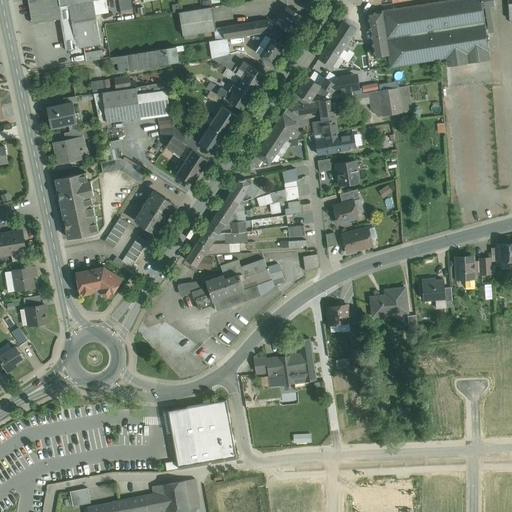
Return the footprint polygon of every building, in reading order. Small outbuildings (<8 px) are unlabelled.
[(58,0),(28,0),(32,24),(62,19),(60,7),(58,0)] [(93,0),(58,0),(60,7),(69,6),(73,31),(63,32),(66,50),(76,48),(76,49),(80,48),(101,44),(94,2),(93,0)] [(480,0),(448,0),(382,11),(367,13),(374,57),(388,55),(390,67),(446,59),(448,67),(490,59),(489,51),(486,34),(482,7),(480,0)] [(489,6),(482,7),(486,34),(493,33),(489,6)] [(213,7),(180,12),(183,35),(214,31),(216,31),(216,28),(213,7)] [(303,17),(287,7),(277,23),(276,24),(277,24),(286,30),(292,33),(303,17)] [(267,20),(235,25),(237,37),(268,32),(267,20)] [(357,29),(344,21),(336,32),(349,41),(357,29)] [(286,30),(277,24),(273,29),(283,35),(286,30)] [(223,27),(225,39),(227,39),(237,37),(235,25),(223,27)] [(225,39),(223,27),(216,28),(216,31),(214,31),(216,41),(225,39)] [(349,41),(336,32),(326,47),(339,55),(343,49),(347,52),(350,47),(346,45),(349,41)] [(281,40),(271,33),(267,39),(270,41),(264,49),(260,46),(256,52),(273,63),(284,46),(279,43),(281,40)] [(212,59),(229,54),(227,39),(225,39),(216,41),(209,42),(212,59)] [(183,46),(110,58),(111,64),(118,63),(119,72),(179,62),(177,52),(184,51),(183,46)] [(339,55),(326,47),(319,58),(332,67),(339,55)] [(102,51),(86,54),(87,61),(103,58),(102,51)] [(237,65),(231,62),(229,54),(212,59),(233,71),(237,66),(237,65)] [(265,75),(244,61),(239,68),(237,66),(233,71),(233,72),(242,77),(244,78),(257,87),(265,75)] [(129,76),(114,79),(116,90),(131,88),(129,76)] [(320,84),(307,76),(296,93),(310,102),(316,91),(321,85),(320,84)] [(350,81),(337,83),(336,85),(325,77),(320,84),(321,85),(316,91),(325,98),(329,91),(333,94),(332,95),(332,98),(343,96),(352,95),(350,81)] [(257,87),(244,78),(240,83),(254,92),(257,87)] [(103,80),(91,82),(93,93),(105,92),(103,80)] [(166,82),(146,86),(147,86),(148,94),(142,95),(142,92),(137,93),(141,118),(170,114),(166,82)] [(254,92),(240,83),(237,88),(233,85),(230,91),(234,93),(233,95),(230,100),(243,109),(254,92)] [(369,92),(376,91),(374,84),(362,86),(363,93),(369,92)] [(147,86),(137,88),(137,93),(142,92),(142,95),(148,94),(147,86)] [(370,103),(371,108),(379,116),(404,112),(413,111),(409,86),(376,91),(369,92),(370,103)] [(137,88),(102,93),(107,122),(141,118),(137,93),(137,88)] [(233,95),(221,88),(217,94),(229,101),(230,100),(233,95)] [(363,93),(352,95),(343,96),(345,107),(370,103),(369,92),(363,93)] [(102,93),(94,94),(100,123),(107,122),(102,93)] [(329,99),(319,100),(321,111),(322,117),(335,115),(334,108),(331,108),(329,99)] [(310,102),(288,105),(286,108),(296,114),(321,111),(319,100),(310,102)] [(64,104),(47,107),(52,128),(77,123),(73,103),(73,102),(64,104)] [(238,116),(223,106),(215,119),(211,124),(226,134),(238,116)] [(215,119),(202,111),(197,119),(199,120),(209,123),(211,124),(215,119)] [(296,123),(283,114),(272,130),(285,139),(293,128),(296,123)] [(171,115),(159,117),(162,136),(174,134),(171,115)] [(335,115),(322,117),(323,120),(325,133),(338,131),(335,115)] [(209,123),(199,120),(198,124),(209,128),(211,124),(209,123)] [(323,120),(312,122),(314,135),(325,133),(323,120)] [(209,128),(199,142),(214,152),(226,134),(211,124),(209,128)] [(293,128),(285,139),(287,140),(288,139),(297,138),(300,133),(293,128)] [(285,139),(272,130),(262,145),(276,154),(285,139)] [(209,160),(174,137),(174,135),(166,146),(174,152),(173,154),(185,161),(177,173),(193,184),(209,160)] [(82,137),(70,140),(70,139),(55,142),(59,164),(85,158),(83,150),(86,149),(86,148),(84,148),(82,137)] [(297,138),(288,139),(287,140),(296,146),(300,140),(298,139),(299,138),(297,138)] [(276,154),(262,145),(255,155),(263,160),(269,164),(276,154)] [(263,160),(255,155),(246,169),(247,169),(259,167),(263,160)] [(121,158),(101,162),(103,173),(119,170),(141,184),(148,174),(121,158)] [(356,160),(336,164),(339,181),(346,180),(347,184),(359,182),(356,160)] [(63,210),(93,203),(91,197),(94,196),(91,181),(88,181),(86,172),(57,179),(59,192),(59,193),(60,193),(60,197),(60,198),(61,198),(63,210)] [(238,181),(228,196),(239,203),(246,192),(252,183),(247,180),(247,179),(238,181)] [(265,192),(252,183),(246,192),(253,197),(265,192)] [(384,198),(392,192),(388,185),(379,191),(384,198)] [(357,189),(340,194),(342,204),(353,201),(360,199),(357,189)] [(175,204),(154,191),(136,220),(156,233),(175,204)] [(239,203),(228,196),(221,206),(232,213),(236,212),(243,210),(243,207),(238,204),(239,203)] [(300,201),(288,203),(289,208),(285,209),(286,215),(287,215),(302,212),(300,201)] [(342,204),(334,206),(339,223),(357,218),(353,201),(342,204)] [(93,203),(63,210),(66,222),(65,222),(66,222),(67,227),(66,227),(66,228),(67,227),(69,238),(99,232),(93,203)] [(232,213),(221,206),(214,217),(225,224),(231,223),(238,222),(236,212),(232,213)] [(238,222),(231,223),(232,233),(246,231),(245,226),(251,225),(252,231),(288,227),(287,215),(286,215),(238,222)] [(104,240),(114,246),(128,222),(118,216),(104,240)] [(225,224),(214,217),(207,227),(218,234),(225,224)] [(305,235),(303,225),(288,227),(289,237),(305,235)] [(218,234),(207,227),(200,238),(211,245),(214,240),(226,240),(225,234),(218,234)] [(368,228),(343,234),(347,252),(372,245),(368,228)] [(22,231),(0,234),(0,255),(26,251),(22,231)] [(232,233),(225,234),(226,240),(226,244),(239,243),(247,242),(246,231),(232,233)] [(334,232),(326,234),(328,247),(337,244),(334,232)] [(125,262),(132,266),(146,241),(136,235),(122,259),(115,255),(111,261),(122,267),(125,262)] [(211,245),(200,238),(194,248),(204,255),(208,250),(208,254),(240,251),(239,243),(226,244),(211,245)] [(511,243),(500,244),(497,247),(491,248),(491,258),(498,258),(498,262),(511,260),(511,243)] [(204,255),(194,248),(186,259),(197,266),(203,257),(204,255)] [(217,256),(220,266),(225,264),(222,254),(217,256)] [(318,254),(303,256),(305,271),(319,267),(318,254)] [(470,256),(458,257),(458,268),(456,268),(456,279),(475,278),(474,271),(477,271),(476,262),(471,263),(470,256)] [(213,257),(203,257),(197,266),(210,269),(213,257)] [(244,289),(257,285),(271,280),(269,274),(268,269),(269,269),(269,267),(267,268),(264,258),(241,266),(239,260),(239,259),(225,264),(220,266),(223,275),(224,275),(225,279),(239,274),(244,289)] [(491,258),(480,259),(481,274),(492,273),(491,258)] [(35,266),(22,268),(23,273),(25,272),(26,276),(32,275),(36,275),(35,266)] [(22,268),(14,270),(17,290),(34,288),(32,275),(26,276),(25,272),(23,273),(22,268)] [(103,268),(77,274),(81,293),(83,292),(84,294),(91,292),(91,291),(92,290),(95,292),(99,291),(100,289),(102,290),(101,292),(108,296),(109,295),(110,296),(121,280),(103,268)] [(281,270),(269,274),(271,280),(283,276),(281,270)] [(223,275),(196,285),(196,282),(180,285),(180,286),(179,286),(182,294),(183,295),(193,290),(194,291),(193,292),(196,301),(211,296),(212,300),(213,300),(244,289),(239,274),(225,279),(224,275),(223,275)] [(283,276),(271,280),(273,285),(285,281),(283,276)] [(444,279),(429,281),(429,279),(422,279),(422,288),(423,288),(424,300),(425,299),(424,297),(435,296),(436,308),(446,307),(446,301),(444,288),(444,279)] [(244,289),(213,300),(214,304),(217,311),(261,296),(257,285),(244,289)] [(405,287),(370,292),(373,317),(408,313),(405,287)] [(452,300),(451,287),(444,288),(446,301),(452,300)] [(40,295),(24,298),(24,304),(41,301),(40,295)] [(211,296),(196,301),(199,310),(214,304),(213,300),(212,300),(211,296)] [(45,304),(27,307),(30,325),(48,322),(45,304)] [(347,305),(327,308),(330,324),(349,322),(350,322),(348,311),(347,305)] [(356,310),(348,311),(350,322),(349,322),(350,331),(360,330),(357,309),(356,309),(356,310)] [(416,315),(408,316),(409,329),(418,328),(416,315)] [(27,341),(19,327),(12,332),(21,345),(27,341)] [(301,357),(291,358),(291,355),(266,359),(267,363),(268,372),(270,386),(316,380),(310,338),(298,340),(301,357)] [(16,346),(0,356),(0,360),(7,372),(18,365),(17,363),(24,359),(16,346)] [(348,359),(336,360),(337,368),(349,366),(348,359)] [(267,363),(255,365),(256,374),(268,372),(267,363)] [(226,399),(168,410),(179,467),(237,456),(226,399)] [(165,469),(176,467),(174,460),(164,462),(165,469)] [(195,479),(186,481),(190,510),(179,511),(201,511),(200,508),(195,480),(196,480),(195,479)] [(186,481),(162,485),(166,509),(166,511),(179,511),(190,510),(186,481)] [(154,494),(129,499),(131,511),(151,511),(166,509),(162,485),(152,486),(154,494)] [(69,490),(72,505),(90,501),(86,486),(69,490)] [(131,511),(129,499),(113,502),(115,511),(131,511)] [(115,511),(113,502),(91,506),(89,509),(89,511),(115,511)]
